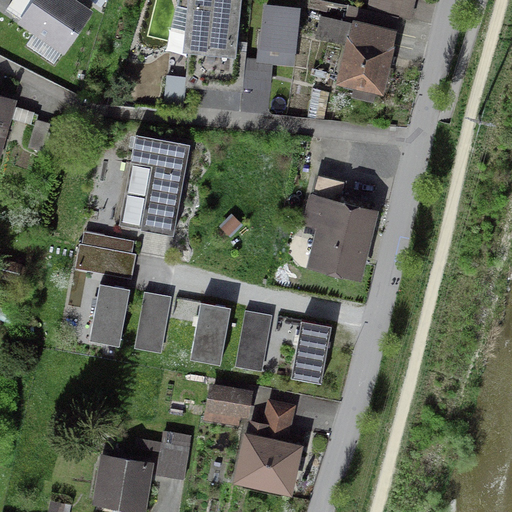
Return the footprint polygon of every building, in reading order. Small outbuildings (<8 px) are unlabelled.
[(88,16),(65,0),(36,0),(35,2),(22,21),(63,50),(88,16)] [(189,48),(228,52),(233,0),(176,0),(175,8),(188,11),(186,33),(190,33),(189,48)] [(397,16),(406,19),(410,0),(368,0),(367,9),(381,12),(397,16)] [(297,11),(265,7),(260,60),(292,63),(297,11)] [(349,44),(340,81),(378,90),(387,52),(389,53),(397,16),(381,12),(379,17),(347,9),(343,24),(323,19),(319,36),(349,44)] [(184,87),(200,89),(203,58),(187,57),(184,87)] [(0,145),(13,101),(0,97),(0,145)] [(26,149),(40,153),(49,125),(34,120),(26,149)] [(193,139),(134,129),(129,156),(150,159),(138,222),(176,229),(193,139)] [(353,275),(371,203),(340,196),(338,206),(310,199),(304,222),(318,225),(308,264),(353,275)] [(84,218),(97,221),(101,207),(87,204),(84,218)] [(78,242),(73,266),(131,276),(132,265),(135,252),(132,251),(133,244),(134,239),(82,229),(80,242),(78,242)] [(128,290),(98,285),(88,341),(117,347),(128,290)] [(170,295),(144,291),(134,348),(161,353),(170,295)] [(230,304),(201,299),(190,357),(219,362),(230,304)] [(271,314),(245,309),(235,365),(261,370),(271,314)] [(300,322),(290,378),(319,384),(330,327),(300,322)] [(201,386),(197,407),(239,414),(243,394),(201,386)] [(238,479),(286,490),(295,449),(281,446),(289,409),(269,405),(266,405),(263,415),(267,416),(264,427),(250,424),(238,479)] [(155,475),(183,480),(188,449),(160,444),(155,475)] [(104,457),(98,497),(140,504),(146,464),(104,457)]
